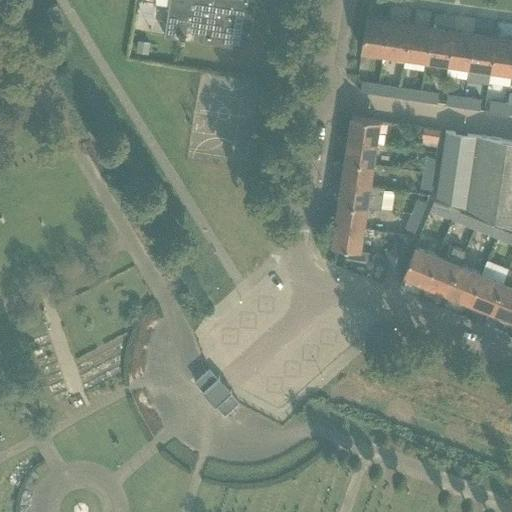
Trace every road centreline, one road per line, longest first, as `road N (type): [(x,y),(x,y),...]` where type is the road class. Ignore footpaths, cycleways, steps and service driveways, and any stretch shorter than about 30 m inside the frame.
road 1 (residential): [(511,359),(316,285),(299,265),(296,239),(320,97)]
road 2 (unclassified): [(320,97),(511,126)]
